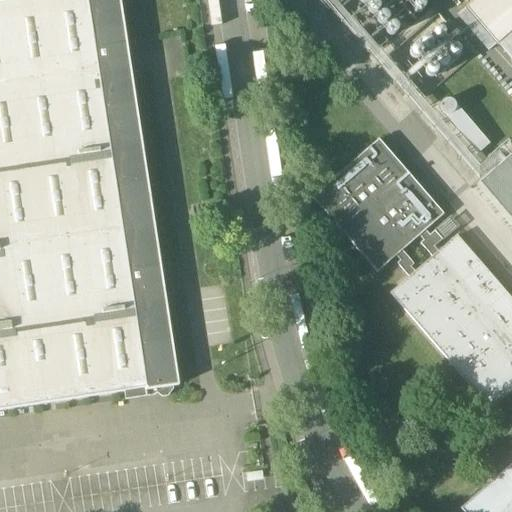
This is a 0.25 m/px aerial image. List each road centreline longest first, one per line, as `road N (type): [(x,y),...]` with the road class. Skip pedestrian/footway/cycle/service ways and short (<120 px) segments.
road 1 (unclassified): [(354,511),(285,345),(233,0)]
road 2 (unknown): [(511,243),(335,41),(318,0)]
